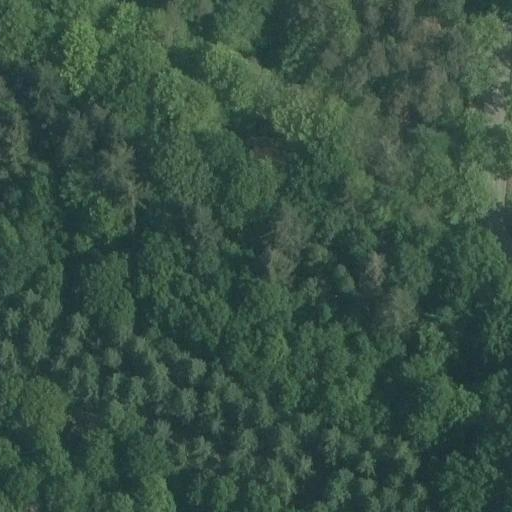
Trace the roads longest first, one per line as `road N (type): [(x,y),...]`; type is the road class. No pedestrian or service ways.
road 1 (unclassified): [(493,244),(0,36)]
road 2 (tertiary): [(483,511),(493,244)]
road 3 (tertiary): [(493,244),(504,0)]
